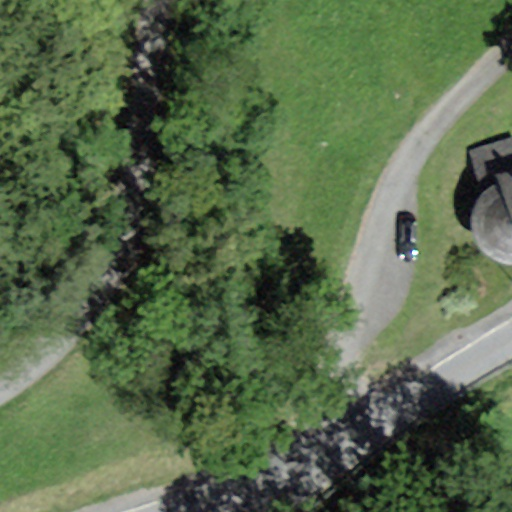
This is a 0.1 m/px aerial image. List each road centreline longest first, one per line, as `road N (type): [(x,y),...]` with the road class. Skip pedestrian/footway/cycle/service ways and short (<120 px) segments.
road 1 (residential): [(338,449),(331,416),(379,224),(421,144),(511,48)]
road 2 (residential): [(151,0),(132,190),(111,275),(56,348),(0,389)]
road 3 (tertiary): [(511,340),(338,449)]
road 4 (tertiary): [(338,449),(191,511)]
